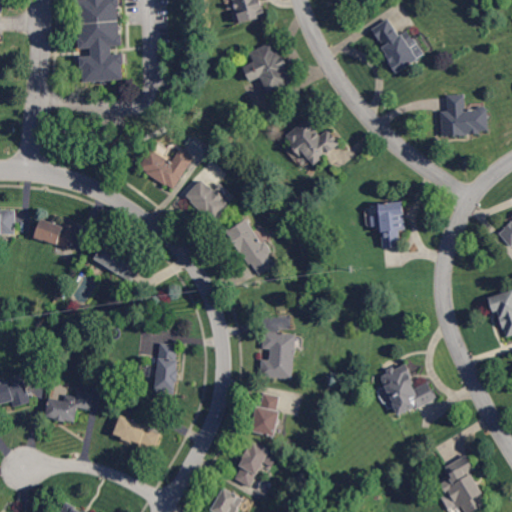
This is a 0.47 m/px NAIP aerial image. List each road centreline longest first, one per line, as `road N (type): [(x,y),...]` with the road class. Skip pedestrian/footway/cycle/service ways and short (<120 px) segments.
road 1 (residential): [(31,172),(76,180),(118,200),(180,246),(210,290),(222,329),(224,396),(164,511)]
road 2 (residential): [(511,447),(458,344),(445,298),(462,216),(511,163)]
road 3 (residential): [(471,199),(365,112),(300,0)]
road 4 (residential): [(171,501),(99,468),(24,468)]
